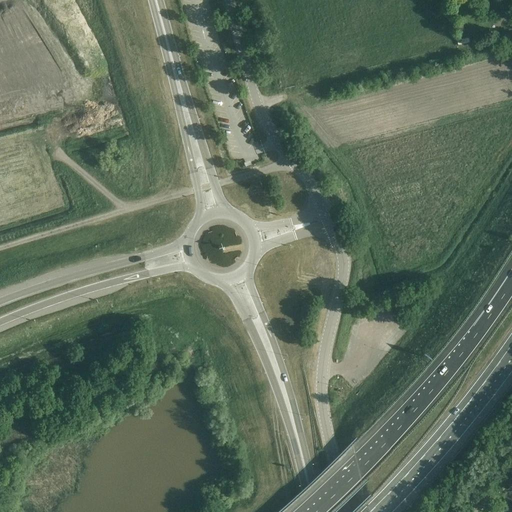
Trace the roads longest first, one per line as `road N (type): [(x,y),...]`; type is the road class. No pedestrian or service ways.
road 1 (unclassified): [(328,218),(343,269),(321,391),(346,511)]
road 2 (motorway): [(511,284),(389,440),(317,511)]
road 3 (primary): [(320,511),(247,268)]
road 4 (primary): [(223,279),(272,379),(310,511)]
road 5 (unclassified): [(328,218),(265,124),(228,0)]
road 6 (motorway): [(370,511),(511,345)]
road 7 (motorway): [(0,326),(192,264)]
road 8 (motorway): [(187,242),(0,303)]
road 9 (primary): [(190,129),(155,0)]
